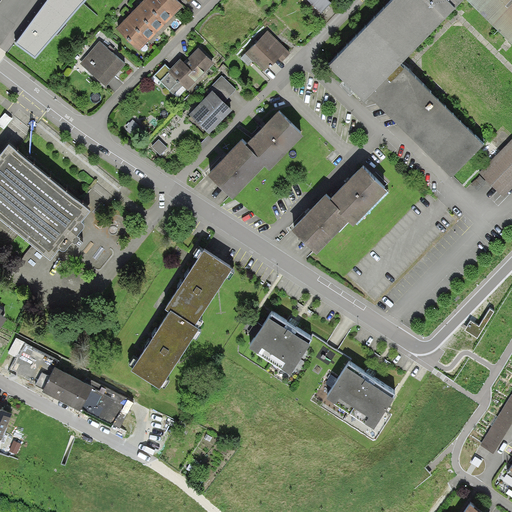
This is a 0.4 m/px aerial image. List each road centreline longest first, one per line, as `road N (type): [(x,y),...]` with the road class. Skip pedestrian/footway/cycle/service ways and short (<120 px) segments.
road 1 (residential): [(172,189),(412,346),(433,345)]
road 2 (trunk): [(310,511),(375,482),(422,445),(511,323)]
road 3 (residential): [(357,0),(172,189)]
road 4 (residential): [(213,0),(88,129)]
road 5 (residential): [(0,382),(133,452)]
road 6 (trunk): [(0,471),(114,511)]
